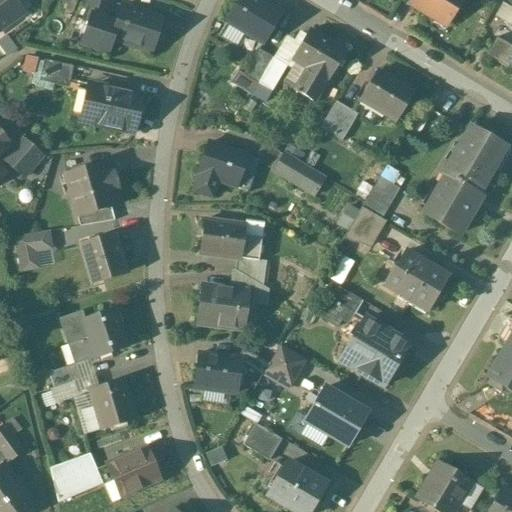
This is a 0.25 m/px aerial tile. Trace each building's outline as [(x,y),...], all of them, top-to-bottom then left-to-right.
[(11,0),(0,0),(0,29),(22,14),(11,0)] [(111,0),(87,0),(86,6),(108,13),(111,0)] [(264,6),(254,0),(238,0),(225,23),(261,45),(280,16),(279,15),(280,14),(265,4),(264,6)] [(460,0),(413,0),(410,6),(431,18),(435,11),(449,20),(460,0)] [(511,0),(509,0),(506,5),(502,2),(501,4),(511,10),(511,0)] [(161,19),(121,6),(114,28),(110,40),(111,40),(150,53),(161,19)] [(114,28),(95,22),(87,47),(106,53),(111,40),(110,40),(114,28)] [(344,52),(309,31),(291,60),(305,69),(292,91),(313,103),(326,82),(344,52)] [(511,47),(495,38),(485,55),(506,69),(509,64),(511,66),(511,47)] [(272,58),(257,50),(241,75),(256,84),(271,59),(272,58)] [(286,67),(271,59),(256,84),(270,93),(286,67)] [(72,67),(43,60),(38,82),(39,82),(40,76),(69,82),(72,67)] [(376,71),(358,101),(394,122),(412,93),(376,71)] [(140,96),(92,86),(84,123),(103,128),(104,126),(132,133),(140,96)] [(357,115),(334,102),(319,128),(341,142),(357,115)] [(423,122),(437,130),(447,114),(433,105),(423,122)] [(470,127),(441,175),(443,177),(476,196),(477,195),(492,169),(497,172),(510,151),(470,127)] [(22,139),(2,161),(22,178),(42,156),(22,139)] [(246,156),(208,143),(197,174),(198,175),(192,191),(211,198),(217,181),(234,187),(233,187),(235,188),(246,156)] [(281,156),(263,145),(256,156),(275,167),(281,156)] [(323,179),(282,155),(275,167),(272,172),(313,197),(323,179)] [(101,164),(64,175),(76,217),(110,208),(113,207),(101,164)] [(476,196),(443,177),(421,215),(456,235),(479,196),(477,195),(476,196)] [(378,178),(360,208),(380,220),(398,189),(378,178)] [(110,208),(76,217),(79,227),(113,221),(110,208)] [(380,220),(360,208),(346,232),(370,246),(384,223),(380,220)] [(243,226),(203,220),(198,255),(236,260),(239,260),(242,235),(243,226)] [(47,232),(15,238),(18,254),(31,251),(49,248),(47,232)] [(261,238),(242,235),(239,260),(257,262),(258,261),(261,238)] [(114,236),(79,246),(85,266),(86,266),(91,281),(90,282),(90,283),(125,273),(119,253),(118,253),(113,238),(114,237),(114,236)] [(31,251),(18,254),(21,270),(34,268),(31,251)] [(446,278),(404,253),(396,265),(395,264),(382,285),(383,286),(384,285),(398,293),(397,294),(426,311),(446,278)] [(257,262),(239,260),(236,260),(234,271),(260,286),(262,287),(265,262),(258,261),(257,262)] [(260,286),(234,271),(231,271),(229,289),(247,292),(247,298),(259,299),(260,286)] [(229,289),(200,286),(195,325),(242,331),(247,298),(247,292),(229,289)] [(361,302),(336,287),(328,300),(338,306),(353,315),(361,302)] [(338,306),(328,300),(322,310),(332,316),(338,306)] [(83,320),(81,320),(94,358),(109,354),(125,348),(113,310),(83,320)] [(80,313),(58,320),(74,364),(75,364),(94,358),(81,320),(83,320),(80,313)] [(407,345),(363,319),(344,352),(345,352),(346,351),(355,356),(348,367),(382,387),(407,345)] [(511,334),(486,378),(511,393),(511,334)] [(303,360),(279,346),(275,352),(268,364),(264,370),(288,384),(303,360)] [(268,364),(242,349),(236,359),(239,360),(238,365),(242,365),(260,376),(264,370),(268,364)] [(236,359),(198,354),(193,388),(234,394),(238,365),(239,360),(236,359)] [(74,364),(48,373),(53,388),(72,382),(79,380),(75,364),(74,364)] [(121,381),(88,391),(100,430),(133,420),(135,419),(131,404),(128,405),(121,381)] [(53,388),(49,390),(54,405),(77,397),(72,382),(53,388)] [(366,414),(323,388),(303,422),(346,447),(366,414)] [(281,440),(254,424),(242,446),(268,461),(281,440)] [(21,452),(2,426),(0,426),(0,450),(8,462),(21,452)] [(143,448),(106,465),(120,497),(158,481),(143,448)] [(88,454),(49,469),(56,501),(101,483),(88,454)] [(437,464),(425,484),(424,483),(415,500),(435,511),(452,511),(470,482),(437,462),(436,464),(437,464)] [(308,511),(324,485),(286,463),(266,496),(284,506),(284,505),(296,511),(308,511)] [(0,511),(23,511),(32,506),(2,465),(0,465),(0,511)] [(511,511),(511,493),(502,487),(486,511),(511,511)]
